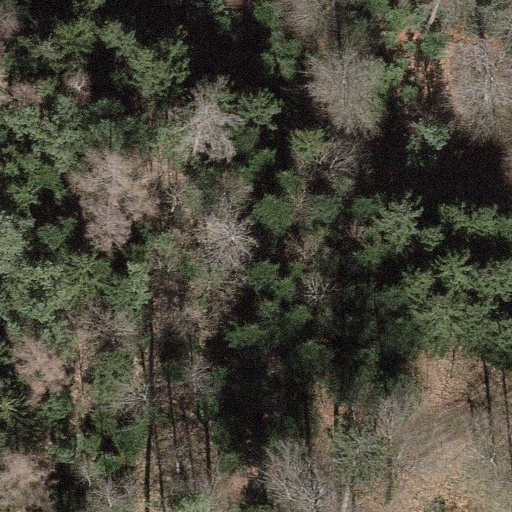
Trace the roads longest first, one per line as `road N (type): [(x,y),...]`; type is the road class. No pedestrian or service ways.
road 1 (track): [(143,0),(324,135),(511,209)]
road 2 (track): [(257,511),(511,384)]
